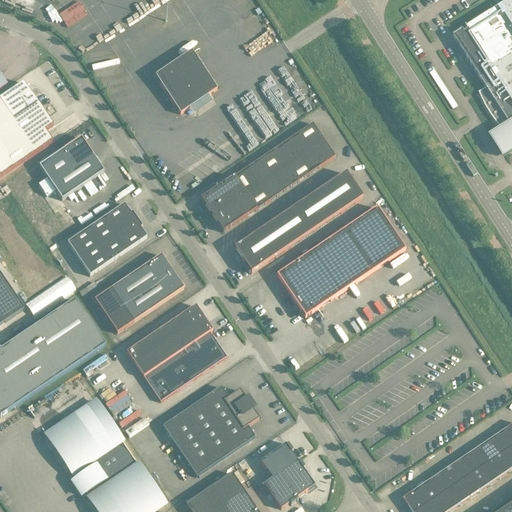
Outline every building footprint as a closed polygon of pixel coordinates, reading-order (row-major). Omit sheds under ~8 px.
[(466,27),(468,31),(464,33),(463,31),(453,37),(486,88),(479,93),(483,103),(489,112),(495,122),(502,130),(484,141),(498,162),(511,153),(511,0),(510,0),(467,28),(466,27)] [(47,1),(33,11),(37,17),(42,14),(45,18),(55,11),(47,1)] [(164,34),(167,40),(176,35),(173,29),(164,34)] [(180,115),(217,90),(191,52),(155,77),(180,115)] [(41,69),(53,62),(49,56),(37,63),(41,69)] [(103,84),(107,92),(114,89),(111,81),(103,84)] [(0,99),(0,178),(52,143),(45,132),(53,127),(23,83),(0,99)] [(285,121),(263,84),(257,88),(279,125),(285,121)] [(303,147),(320,135),(312,124),(296,136),(303,147)] [(256,126),(241,138),(249,148),(265,136),(256,126)] [(327,146),(320,135),(303,147),(307,152),(310,158),(327,146)] [(303,147),(296,136),(289,140),(300,157),(307,152),(303,147)] [(81,139),(39,167),(62,201),(104,173),(81,139)] [(233,147),(243,153),(247,146),(237,140),(233,147)] [(289,140),(282,145),(293,161),(300,157),(289,140)] [(282,145),(275,150),(286,166),(293,161),(282,145)] [(335,157),(327,146),(310,158),(318,169),(335,157)] [(286,166),(275,150),(268,154),(279,171),(286,166)] [(310,158),(307,152),(300,157),(311,173),(318,169),(310,158)] [(279,171),(268,154),(261,159),(272,175),(279,171)] [(300,157),(293,161),(286,166),(297,183),(311,173),(300,157)] [(261,159),(254,164),(265,180),(272,175),(261,159)] [(265,180),(254,164),(247,168),(259,185),(265,180)] [(297,183),(286,166),(279,171),(290,187),(297,183)] [(247,168),(241,173),(252,189),(259,185),(247,168)] [(290,187),(279,171),(272,175),(283,192),(290,187)] [(252,189),(241,173),(234,177),(245,194),(252,189)] [(346,174),(324,189),(330,197),(351,182),(346,174)] [(272,175),(265,180),(277,197),(283,192),(272,175)] [(245,194),(234,177),(200,200),(212,216),(245,194)] [(265,180),(259,185),(270,201),(277,197),(265,180)] [(357,191),(351,182),(330,197),(332,201),(335,205),(357,191)] [(259,185),(252,189),(245,194),(256,211),(270,201),(259,185)] [(324,189),(317,193),(325,206),(332,201),(330,197),(324,189)] [(357,191),(335,205),(341,214),(362,199),(357,191)] [(317,193),(310,198),(319,211),(325,206),(317,193)] [(256,211),(245,194),(212,216),(223,233),(256,211)] [(319,211),(310,198),(303,203),(312,215),(319,211)] [(332,201),(325,206),(319,211),(327,223),(341,214),(335,205),(332,201)] [(312,215),(303,203),(296,207),(305,220),(312,215)] [(140,229),(142,228),(132,213),(130,214),(124,205),(67,244),(89,277),(147,238),(140,229)] [(305,220),(296,207),(283,217),(291,229),(298,224),(305,220)] [(305,319),(405,251),(377,209),(276,276),(305,319)] [(319,211),(312,215),(320,228),(327,223),(319,211)] [(312,215),(305,220),(313,232),(320,228),(312,215)] [(291,229),(283,217),(276,221),(284,234),(291,229)] [(313,232),(305,220),(298,224),(306,237),(313,232)] [(284,234),(276,221),(234,250),(244,265),(243,266),(249,275),(250,274),(251,274),(293,246),(284,234)] [(298,224),(291,229),(299,242),(306,237),(298,224)] [(291,229),(284,234),(293,246),(299,242),(291,229)] [(183,289),(161,256),(94,301),(117,334),(183,289)] [(0,326),(24,310),(0,275),(0,326)] [(79,293),(81,296),(96,286),(94,283),(79,293)] [(74,301),(0,350),(0,353),(2,356),(0,357),(0,417),(0,418),(105,347),(74,301)] [(376,302),(370,308),(378,318),(385,313),(376,302)] [(143,378),(210,333),(212,332),(195,307),(126,353),(143,378)] [(210,333),(143,378),(160,403),(226,358),(210,333)] [(91,378),(93,384),(103,381),(100,374),(91,378)] [(228,399),(220,388),(162,428),(196,478),(255,438),(247,428),(259,420),(252,411),(254,409),(248,399),(246,401),(239,391),(228,399)] [(77,480),(72,483),(81,496),(86,493),(89,498),(88,499),(96,511),(154,511),(165,505),(138,465),(137,465),(122,442),(95,402),(45,436),(72,476),(73,475),(77,480)] [(440,497),(450,511),(511,470),(511,426),(420,489),(430,504),(440,497)] [(292,505),(291,504),(296,501),(297,502),(298,501),(296,499),(314,487),(302,470),(304,469),(303,468),(299,463),(300,463),(299,462),(297,463),(291,453),(293,452),(292,451),(291,452),(287,447),(288,446),(287,445),(286,446),(285,445),(260,463),(272,479),(263,485),(281,510),(289,504),(290,506),(292,505)] [(211,488),(227,511),(256,511),(231,474),(211,488)] [(227,511),(211,488),(185,505),(190,511),(227,511)] [(418,511),(430,504),(420,489),(403,500),(411,511),(418,511)] [(450,511),(440,497),(430,504),(418,511),(450,511)] [(304,501),(294,509),(296,511),(301,511),(308,506),(304,501)]
